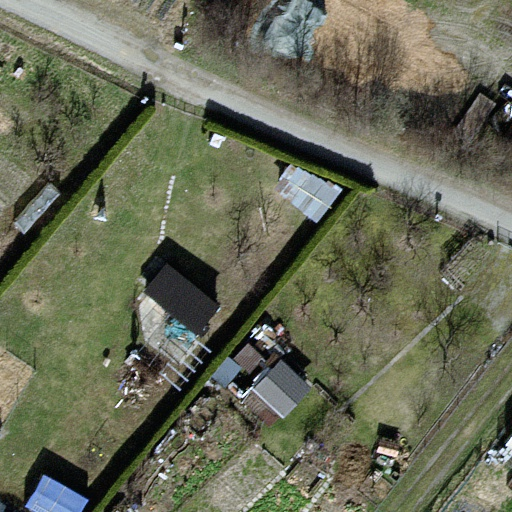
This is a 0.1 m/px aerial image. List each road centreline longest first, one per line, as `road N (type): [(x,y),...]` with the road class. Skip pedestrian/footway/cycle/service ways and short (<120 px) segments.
road 1 (track): [(9,0),(288,129),(511,214)]
road 2 (track): [(196,86),(148,272)]
road 3 (track): [(407,511),(511,377)]
